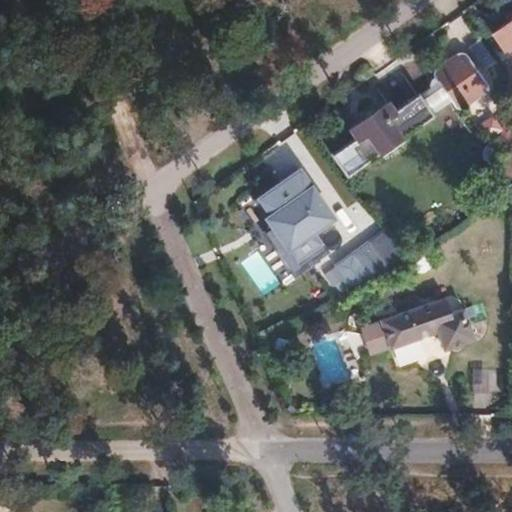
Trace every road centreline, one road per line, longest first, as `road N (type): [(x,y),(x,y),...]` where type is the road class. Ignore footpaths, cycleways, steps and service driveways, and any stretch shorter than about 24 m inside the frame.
road 1 (track): [(0,312),(454,0)]
road 2 (track): [(261,451),(175,197),(79,0)]
road 3 (residential): [(0,451),(261,451)]
road 4 (residential): [(511,451),(261,451)]
